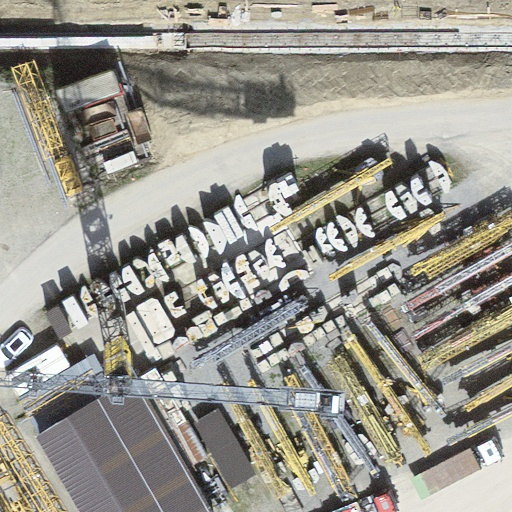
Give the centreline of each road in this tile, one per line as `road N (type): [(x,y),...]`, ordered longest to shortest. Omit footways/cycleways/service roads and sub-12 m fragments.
road 1 (track): [(0,314),(117,220),(192,181),(368,125)]
road 2 (track): [(368,125),(511,112)]
